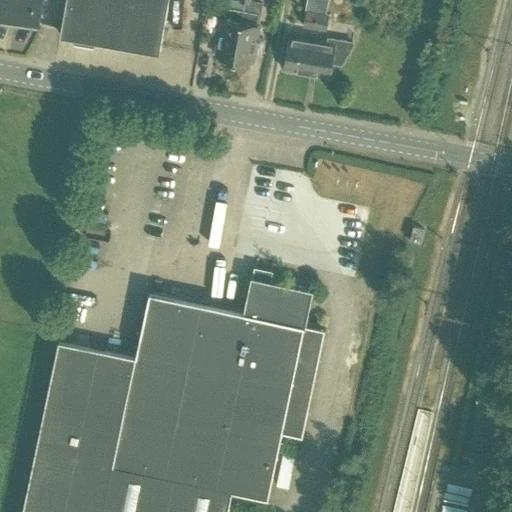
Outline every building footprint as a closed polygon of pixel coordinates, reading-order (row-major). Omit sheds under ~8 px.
[(0,0),(0,20),(38,27),(43,0),(0,0)] [(66,0),(61,34),(161,52),(169,0),(66,0)] [(254,0),(238,0),(238,1),(231,0),(229,0),(226,18),(224,17),(218,56),(235,59),(245,2),(254,4),(254,2),(254,0)] [(307,0),(306,10),(324,12),(326,0),(307,0)] [(245,2),(235,59),(253,62),(259,23),(258,23),(261,3),(254,2),(254,4),(245,2)] [(324,12),(306,10),(303,26),(327,29),(330,13),(324,12)] [(283,67),(331,76),(333,64),(340,64),(352,45),(352,42),(327,37),(326,42),(289,35),(283,67)] [(91,222),(88,232),(112,238),(115,228),(91,222)] [(413,226),(410,240),(420,243),(424,228),(413,226)] [(23,511),(228,511),(234,489),(269,496),(283,430),(303,434),(326,328),(306,323),(313,289),(270,280),(272,271),(256,268),(255,277),(254,277),(246,311),(153,292),(139,354),(61,338),(23,511)]
